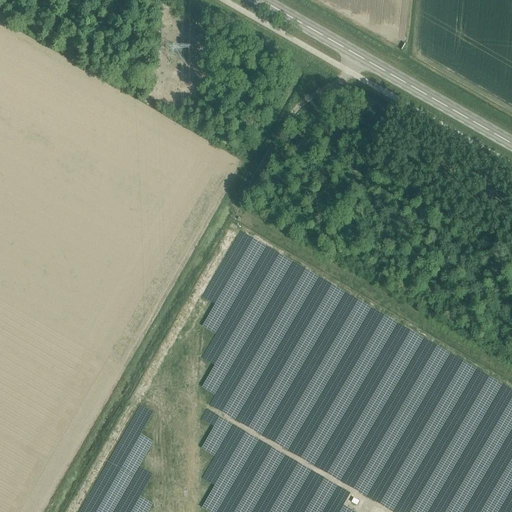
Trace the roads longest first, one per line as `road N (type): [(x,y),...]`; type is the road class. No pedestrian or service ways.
road 1 (track): [(60,511),(292,111),(345,73)]
road 2 (primary): [(511,143),(260,0)]
